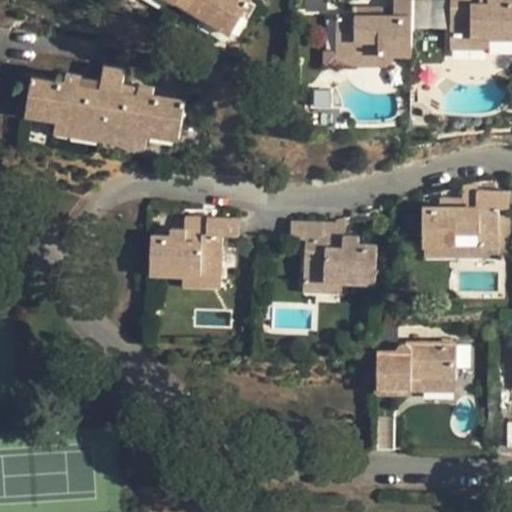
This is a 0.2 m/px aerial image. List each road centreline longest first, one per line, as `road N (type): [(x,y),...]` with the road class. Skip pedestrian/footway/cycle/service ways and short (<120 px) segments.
road 1 (residential): [(511,470),(263,462),(121,349),(70,284),(63,243)]
road 2 (residential): [(63,243),(97,205),(150,185),(361,197),(511,166)]
